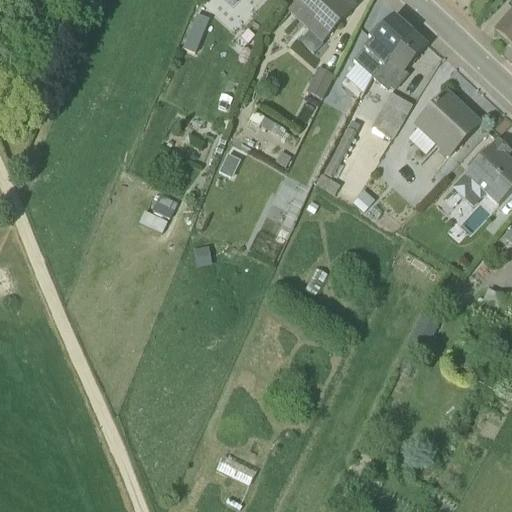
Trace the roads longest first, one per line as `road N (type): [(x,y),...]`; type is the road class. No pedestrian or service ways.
road 1 (track): [(139,511),(0,182)]
road 2 (residential): [(406,0),(511,97)]
